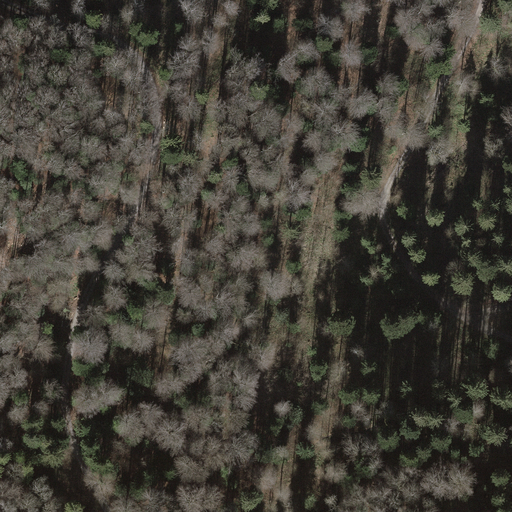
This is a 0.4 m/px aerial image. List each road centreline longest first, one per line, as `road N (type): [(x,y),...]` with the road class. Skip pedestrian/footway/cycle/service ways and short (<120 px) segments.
road 1 (track): [(4,0),(113,38),(143,60),(163,89),(155,164),(135,217),(81,301),(63,362),(60,413),(100,511)]
road 2 (track): [(483,0),(408,138),(394,210),(396,233),(421,281),(511,339)]
road 3 (track): [(144,194),(177,297),(163,381),(186,446),(212,491),(257,511)]
road 4 (track): [(330,511),(435,460),(511,463)]
